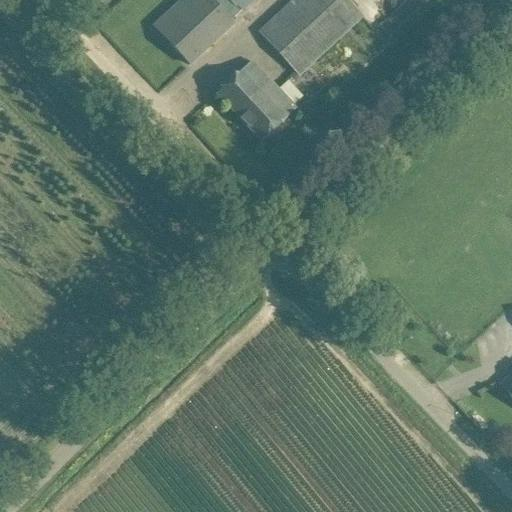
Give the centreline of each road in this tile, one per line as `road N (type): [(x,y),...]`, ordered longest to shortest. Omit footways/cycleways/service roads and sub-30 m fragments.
road 1 (unclassified): [(2,511),(276,249)]
road 2 (unclassified): [(276,249),(40,0)]
road 3 (unclassified): [(511,494),(276,249)]
road 4 (unclassified): [(276,249),(511,18)]
